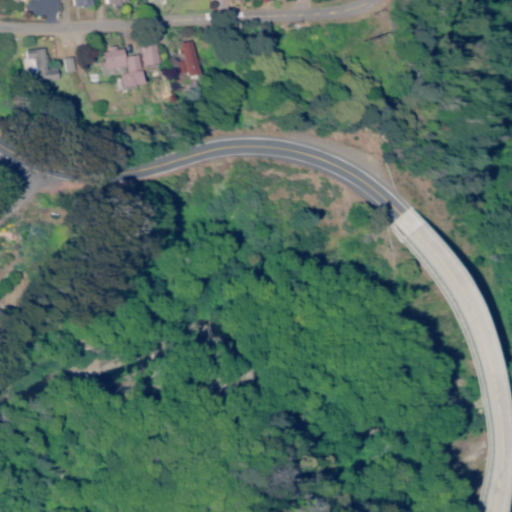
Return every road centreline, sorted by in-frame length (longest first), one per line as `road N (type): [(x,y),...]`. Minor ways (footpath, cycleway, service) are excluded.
road 1 (primary): [(398,217),(332,169),(272,152),(207,153),(86,182),(28,170),(0,153)]
road 2 (secondary): [(0,25),(274,17),(365,0)]
road 3 (primary): [(491,511),(492,416),(470,331),(446,279),(398,217)]
